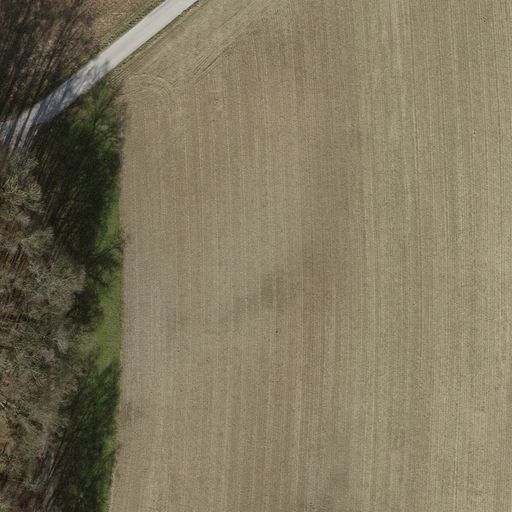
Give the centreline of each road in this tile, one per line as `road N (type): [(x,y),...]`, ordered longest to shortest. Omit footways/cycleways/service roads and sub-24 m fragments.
road 1 (track): [(4,144),(48,443),(44,511)]
road 2 (track): [(4,144),(180,0)]
